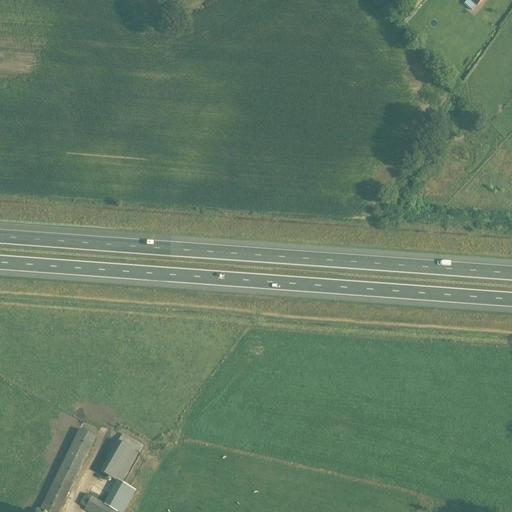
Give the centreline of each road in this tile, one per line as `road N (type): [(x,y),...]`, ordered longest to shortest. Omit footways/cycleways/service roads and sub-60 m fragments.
road 1 (motorway): [(0,262),(511,299)]
road 2 (motorway): [(511,275),(0,239)]
